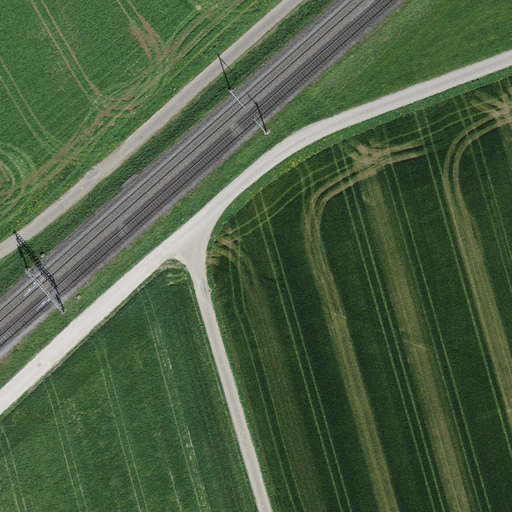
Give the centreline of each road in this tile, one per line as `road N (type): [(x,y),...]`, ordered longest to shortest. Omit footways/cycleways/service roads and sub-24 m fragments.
road 1 (track): [(0,257),(44,231),(300,0)]
road 2 (track): [(186,229),(316,129),(511,54)]
road 3 (track): [(265,511),(186,229)]
road 4 (track): [(186,229),(0,401)]
